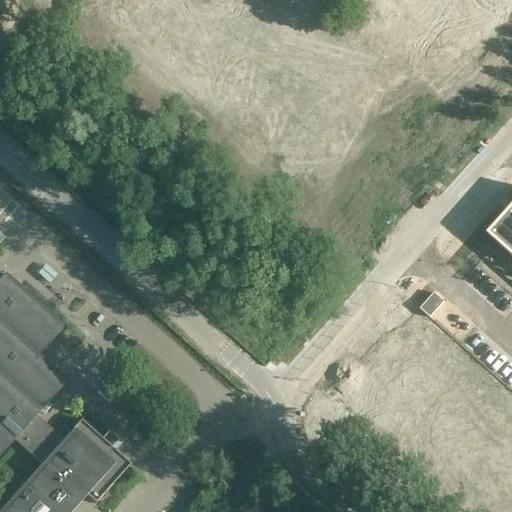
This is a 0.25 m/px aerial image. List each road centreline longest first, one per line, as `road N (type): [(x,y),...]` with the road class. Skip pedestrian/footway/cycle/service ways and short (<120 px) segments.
road 1 (tertiary): [(281,412),(268,386),(0,145)]
road 2 (residential): [(281,412),(511,142)]
road 3 (unclassified): [(347,511),(293,461),(281,412)]
